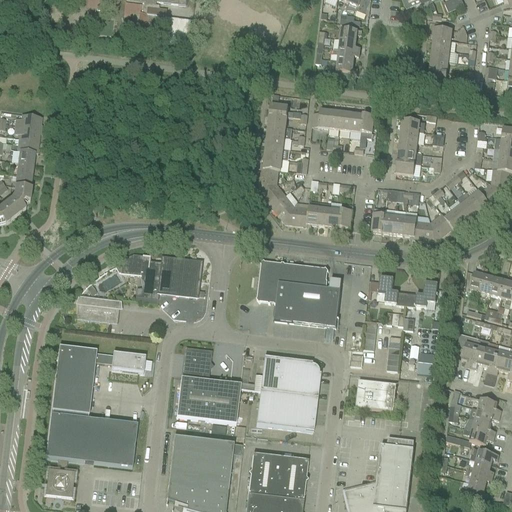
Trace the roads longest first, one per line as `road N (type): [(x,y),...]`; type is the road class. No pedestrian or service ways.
road 1 (tertiary): [(0,510),(21,334),(42,294)]
road 2 (residential): [(148,511),(166,354),(189,337),(212,341)]
road 3 (tertiary): [(200,236),(153,226),(96,232),(31,279)]
road 4 (tertiary): [(42,294),(72,263),(115,239),(200,236)]
road 5 (tertiary): [(352,253),(442,259),(500,234)]
road 6 (residential): [(366,183),(369,162),(312,156),(309,177),(360,183)]
road 7 (residential): [(337,365),(323,511)]
road 8 (residential): [(366,183),(428,191),(447,177),(452,130)]
road 9 (residential): [(212,341),(322,354),(337,365)]
road 10 (tertiary): [(224,239),(352,253)]
